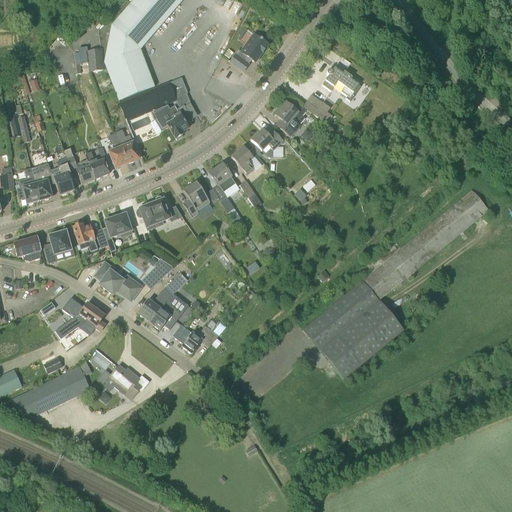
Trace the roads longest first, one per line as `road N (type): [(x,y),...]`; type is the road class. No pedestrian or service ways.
road 1 (tertiary): [(0,229),(94,203),(209,146),(257,101),(330,0)]
road 2 (residential): [(0,260),(90,293),(212,380),(279,482)]
road 3 (unknown): [(511,135),(455,86),(386,0)]
